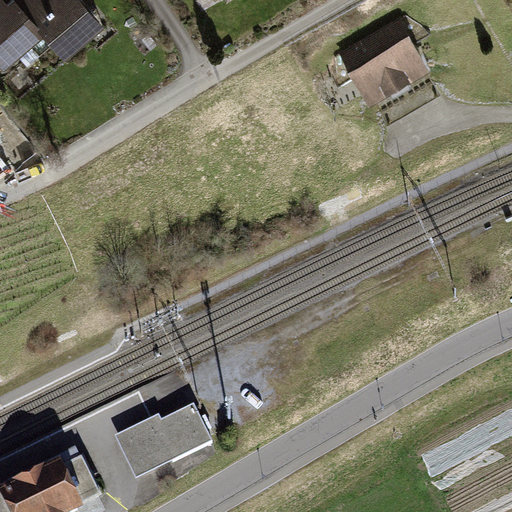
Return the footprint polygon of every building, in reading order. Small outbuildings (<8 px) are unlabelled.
[(0,0),(0,65),(4,70),(46,34),(16,0),(10,0),(9,1),(8,0),(0,0)] [(16,0),(46,34),(67,58),(106,25),(83,0),(16,0)] [(195,0),(203,13),(224,0),(195,0)] [(399,16),(340,49),(370,104),(430,71),(399,16)] [(160,416),(115,437),(136,480),(213,443),(211,438),(195,406),(163,421),(160,416)] [(76,449),(58,457),(82,508),(103,498),(83,457),(81,458),(76,449)] [(0,476),(0,485),(58,457),(54,450),(0,476)] [(0,511),(84,511),(82,508),(58,457),(0,485),(0,511)]
